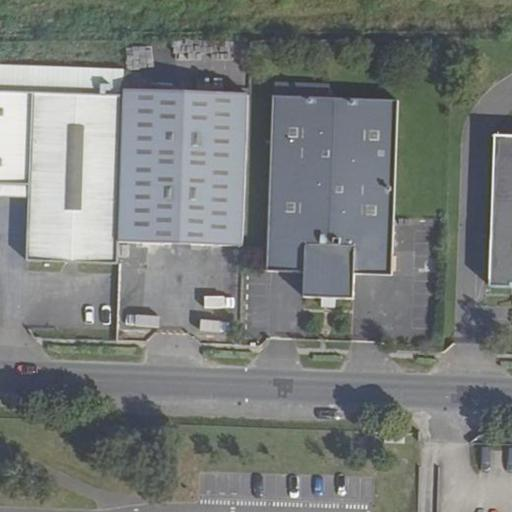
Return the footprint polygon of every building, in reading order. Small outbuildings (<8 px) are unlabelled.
[(0,56),(0,81),(39,82),(39,58),(0,56)] [(39,58),(39,82),(125,86),(125,80),(126,61),(39,58)] [(125,86),(119,242),(243,247),(249,84),(125,80),(125,86)] [(119,254),(119,242),(125,86),(39,82),(0,81),(0,174),(30,175),(27,251),(119,254)] [(275,97),(304,98),(305,85),(275,85),(275,97)] [(304,98),(275,97),(274,97),(267,272),(304,273),(304,298),(354,300),(354,275),(392,277),(398,102),(304,98)] [(511,137),(496,136),(490,288),(511,288),(511,286),(511,285),(511,137)] [(406,432),(386,431),(386,442),(405,443),(406,432)]
